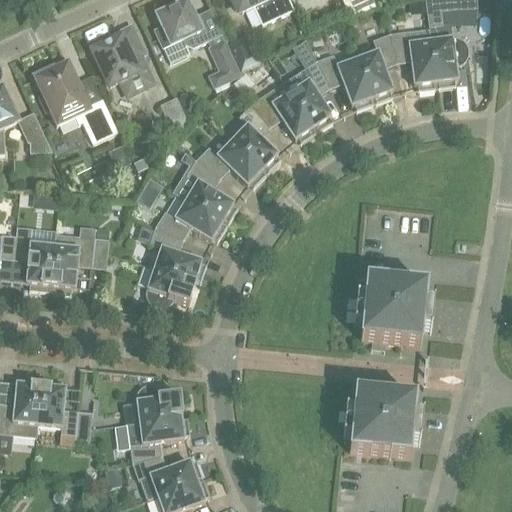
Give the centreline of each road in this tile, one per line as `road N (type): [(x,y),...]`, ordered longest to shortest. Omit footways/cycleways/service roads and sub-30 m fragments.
road 1 (residential): [(219,358),(248,264),(317,183),(358,156),(424,133),(511,127)]
road 2 (residential): [(476,387),(511,169)]
road 3 (residential): [(219,358),(0,336)]
road 4 (residential): [(253,511),(228,453),(219,358)]
road 5 (unclassified): [(440,511),(476,387)]
road 6 (residential): [(116,0),(0,53)]
